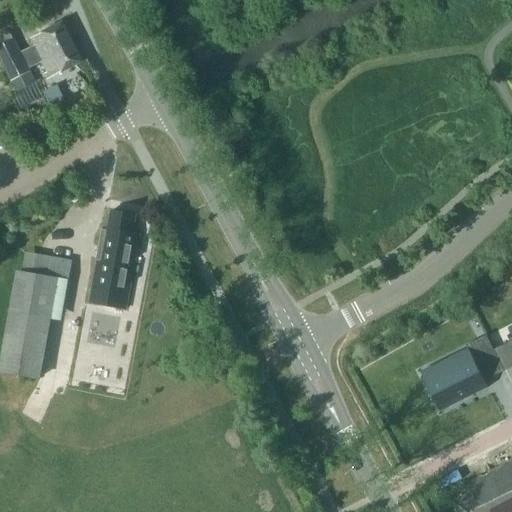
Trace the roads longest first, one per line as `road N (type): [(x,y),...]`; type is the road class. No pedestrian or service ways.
road 1 (tertiary): [(296,343),(163,99)]
road 2 (residential): [(296,343),(417,277),(511,202)]
road 3 (tertiary): [(386,511),(296,343)]
road 4 (unclassified): [(0,196),(163,99)]
